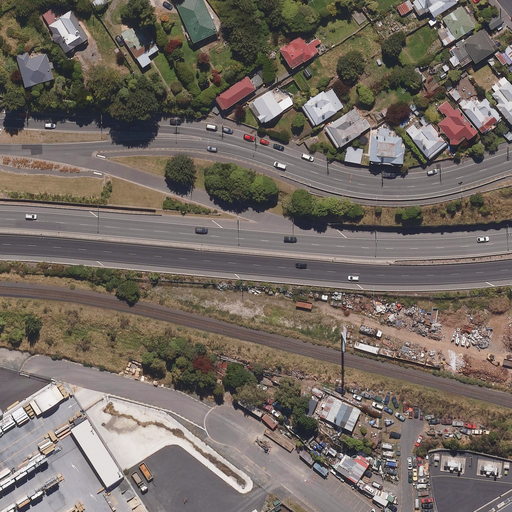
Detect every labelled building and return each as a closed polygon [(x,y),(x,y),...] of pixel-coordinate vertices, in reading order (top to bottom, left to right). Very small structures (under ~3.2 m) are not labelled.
[(105,3),(103,0),(94,0),(92,2),(96,9),(105,3)] [(203,0),(185,0),(176,4),(193,43),(218,32),(203,0)] [(414,8),(409,0),(407,0),(397,6),(402,15),(414,8)] [(435,16),(458,0),(413,0),(412,1),(420,14),(428,8),(434,17),(435,16)] [(475,26),(461,4),(441,18),(451,33),(442,40),(445,45),(455,38),(456,39),(475,26)] [(57,18),(52,9),(42,15),(53,34),(52,37),(54,42),(58,43),(64,52),(88,38),(72,10),(57,18)] [(497,14),(486,21),(492,30),(503,22),(497,14)] [(434,17),(426,21),(430,27),(439,21),(435,16),(434,17)] [(135,32),(132,27),(121,34),(143,67),(151,61),(148,55),(158,49),(143,26),(135,32)] [(457,46),(449,51),(453,57),(449,59),(453,66),(460,62),(462,66),(473,59),(475,63),(502,46),(499,41),(491,40),(484,28),(481,30),(464,40),(463,38),(455,43),(457,46)] [(307,45),(301,36),(279,49),(291,69),(319,52),(316,46),(321,43),(318,38),(307,45)] [(511,62),(511,49),(509,46),(502,52),(511,63),(511,62)] [(498,51),(494,54),(503,65),(507,62),(498,51)] [(25,86),(53,78),(51,68),(54,67),(53,62),(49,63),(46,53),(29,57),(28,52),(16,55),(25,86)] [(247,75),(214,97),(223,110),(256,89),(247,75)] [(496,83),(491,87),(495,91),(492,94),(498,102),(495,105),(510,123),(511,120),(511,85),(504,76),(497,81),(501,86),(499,87),(496,83)] [(345,107),(333,88),(325,94),(323,91),(302,104),(316,125),(345,107)] [(460,96),(454,88),(448,93),(455,101),(460,96)] [(279,103),(271,89),(252,101),(260,114),(257,116),(261,122),(263,120),(265,122),(295,104),(290,96),(279,103)] [(479,103),(475,97),(467,103),(464,99),(458,103),(483,134),(502,118),(486,98),(479,103)] [(447,99),(436,108),(443,116),(444,115),(445,116),(436,123),(440,127),(439,132),(444,132),(449,138),(449,143),(458,143),(465,137),(467,140),(479,130),(458,105),(455,108),(447,99)] [(388,106),(373,115),(379,123),(394,115),(388,106)] [(363,122),(354,109),(325,127),(338,148),(371,127),(366,120),(363,122)] [(447,142),(425,116),(419,121),(423,125),(418,130),(413,124),(406,131),(428,158),(447,142)] [(378,134),(371,133),(369,159),(403,162),(404,152),(401,151),(402,136),(389,135),(390,128),(379,127),(378,134)] [(511,134),(506,128),(501,132),(509,141),(511,138),(511,134)] [(362,155),(351,153),(350,162),(360,164),(362,155)] [(315,417),(327,394),(315,388),(303,411),(315,417)] [(361,409),(328,395),(318,417),(351,431),(361,409)] [(371,459),(359,451),(354,459),(345,453),(335,469),(347,477),(344,481),(353,487),(371,459)] [(395,495),(377,489),(373,501),(386,505),(387,500),(392,502),(395,495)] [(511,511),(511,502),(495,511),(511,511)]
